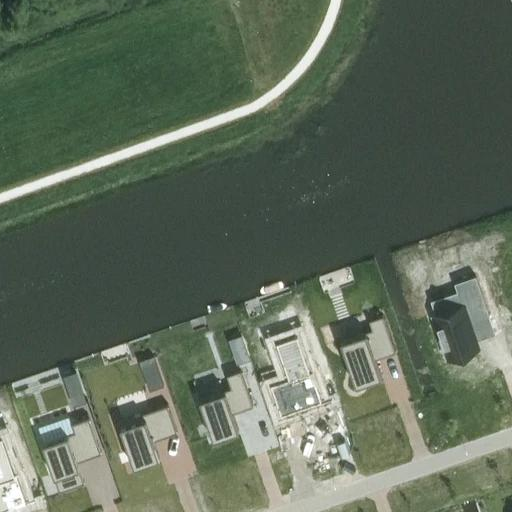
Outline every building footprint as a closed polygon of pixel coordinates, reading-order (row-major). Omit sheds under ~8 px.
[(448,357),(478,346),(473,331),(481,328),(478,319),(489,316),(475,275),(454,282),(461,304),(433,314),(448,357)] [(391,354),(379,317),(366,321),(369,331),(366,332),(337,342),(353,391),(378,383),(369,356),(373,354),(377,353),(378,358),(391,354)] [(242,335),(231,338),(238,360),(249,356),(242,335)] [(313,377),(300,341),(280,348),(292,384),(273,390),(284,421),(325,407),(315,376),(313,377)] [(154,356),(141,360),(151,387),(163,383),(154,356)] [(224,388),(203,396),(216,435),(242,426),(234,404),(240,403),(241,408),(255,403),(243,368),(230,373),(234,385),(228,387),(224,388)] [(83,387),(70,392),(74,404),(87,399),(83,387)] [(160,436),(174,432),(166,404),(117,419),(130,463),(158,454),(151,432),(158,430),(160,436)] [(74,431),(43,441),(60,490),(85,481),(75,454),(82,452),(84,458),(101,452),(89,417),(72,423),(74,431)] [(18,480),(6,444),(0,445),(0,511),(24,511),(31,510),(24,490),(23,486),(21,480),(18,480)] [(34,475),(21,480),(23,486),(24,490),(37,486),(34,475)]
